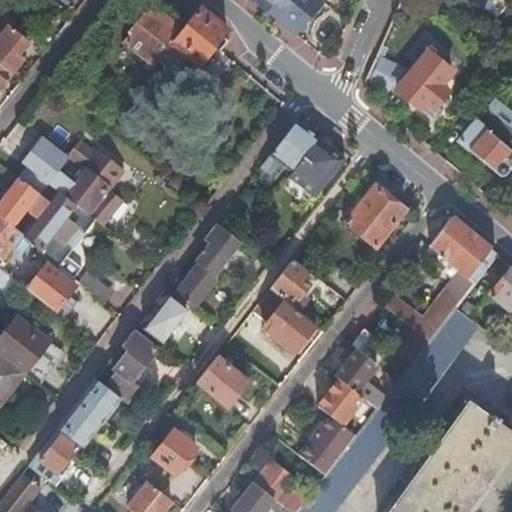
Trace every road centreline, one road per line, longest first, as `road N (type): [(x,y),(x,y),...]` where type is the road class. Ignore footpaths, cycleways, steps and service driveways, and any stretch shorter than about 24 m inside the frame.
road 1 (residential): [(377,137),(83,511)]
road 2 (residential): [(311,84),(23,459)]
road 3 (residential): [(445,192),(194,511)]
road 4 (residential): [(97,0),(0,124)]
road 5 (residential): [(311,84),(211,0)]
